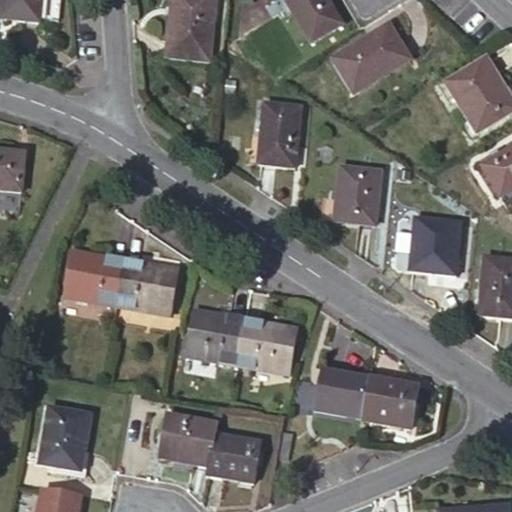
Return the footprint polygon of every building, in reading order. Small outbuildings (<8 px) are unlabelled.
[(38,23),(40,0),(2,0),(1,19),(38,23)] [(209,63),(215,0),(171,0),(166,59),(209,63)] [(283,0),(311,45),(342,27),(325,0),(283,0)] [(354,96),(410,62),(388,27),(332,61),(354,96)] [(476,136),(511,113),(511,103),(485,60),(445,85),(476,136)] [(294,170),(300,109),(278,105),(263,106),(257,166),(294,170)] [(500,200),(511,192),(511,149),(481,168),(500,200)] [(0,192),(21,194),(24,155),(0,153),(0,192)] [(375,228),(380,174),(340,170),(334,223),(375,228)] [(455,278),(460,225),(414,220),(409,273),(455,278)] [(116,307),(124,263),(71,254),(63,298),(116,308),(116,307)] [(511,320),(511,262),(484,259),(479,318),(511,320)] [(178,273),(124,263),(116,307),(116,308),(170,318),(178,273)] [(237,367),(245,323),(193,313),(185,358),(237,367)] [(297,332),(245,323),(237,367),(288,376),(297,332)] [(361,420),(367,381),(321,373),(313,412),(361,420)] [(418,389),(368,380),(367,381),(361,420),(360,422),(410,431),(418,389)] [(80,474),(90,417),(48,410),(39,466),(80,474)] [(215,435),(216,427),(166,418),(158,460),(208,469),(215,435)] [(208,469),(207,478),(253,486),(261,443),(215,435),(208,469)] [(285,461),(288,443),(282,441),(278,460),(285,461)] [(78,511),(81,499),(41,493),(37,511),(78,511)]
